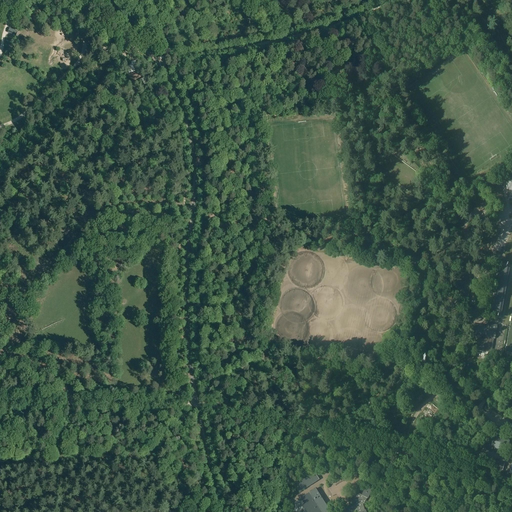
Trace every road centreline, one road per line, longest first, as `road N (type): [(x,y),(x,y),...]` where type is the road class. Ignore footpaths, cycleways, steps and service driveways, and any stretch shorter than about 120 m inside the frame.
road 1 (unclassified): [(156,60),(182,106),(194,163),(186,316),(198,404)]
road 2 (track): [(0,402),(198,404)]
